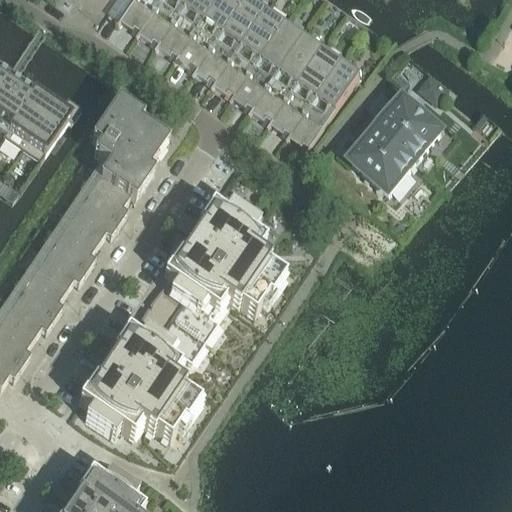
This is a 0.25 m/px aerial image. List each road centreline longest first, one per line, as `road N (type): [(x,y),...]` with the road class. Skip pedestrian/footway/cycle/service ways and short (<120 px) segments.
road 1 (residential): [(23,423),(220,130)]
road 2 (residential): [(220,130),(94,44),(12,0)]
road 3 (residential): [(395,59),(298,186)]
